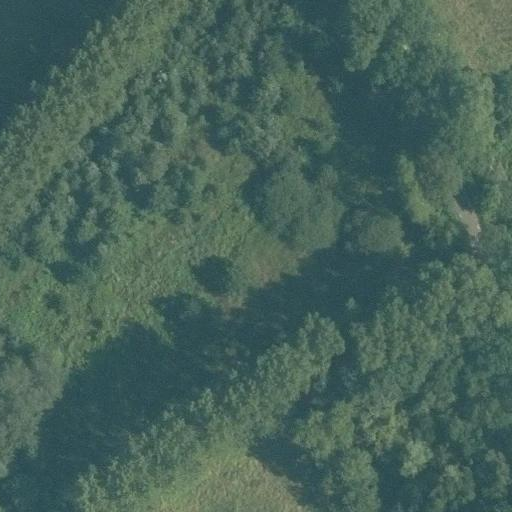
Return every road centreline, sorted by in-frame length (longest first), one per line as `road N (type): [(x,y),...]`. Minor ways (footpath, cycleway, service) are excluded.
road 1 (tertiary): [(511,301),(390,0)]
road 2 (track): [(161,0),(0,199)]
